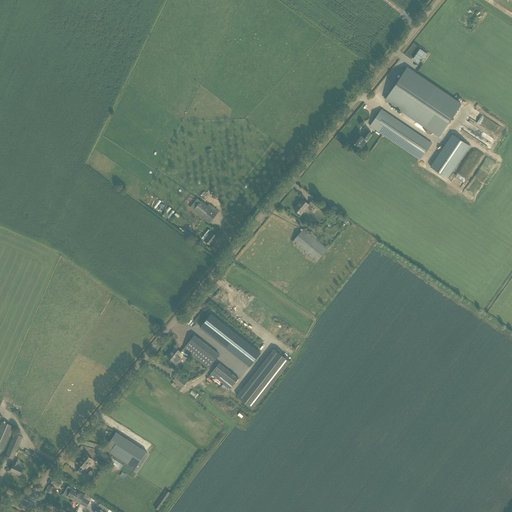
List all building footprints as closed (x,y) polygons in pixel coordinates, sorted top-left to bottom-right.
[(420,49),(413,59),(418,62),(421,58),(421,57),(424,59),(427,54),(420,49)] [(399,79),(395,76),(388,86),(393,89),(385,100),(439,136),(461,104),(407,68),(399,79)] [(432,144),(411,130),(381,109),(370,126),(420,160),(432,144)] [(351,142),(358,147),(364,138),(367,140),(372,134),(367,130),(362,136),(358,133),(351,142)] [(452,134),(430,167),(447,179),(470,146),(452,134)] [(382,137),(376,145),(381,149),(387,140),(382,137)] [(302,199),(294,209),(301,215),(307,208),(312,212),(315,208),(318,209),(320,207),(312,200),(309,205),(302,199)] [(193,210),(209,224),(217,214),(201,201),(193,210)] [(210,231),(208,233),(209,235),(204,240),(211,245),(217,237),(216,236),(219,233),(212,227),(209,231),(210,231)] [(312,233),(311,235),(303,229),(292,242),(316,262),(327,249),(317,240),(318,238),(312,233)] [(250,367),(260,353),(211,314),(200,328),(250,367)] [(194,335),(183,349),(189,353),(208,368),(219,355),(194,335)] [(189,353),(183,349),(181,352),(175,348),(168,357),(173,361),(173,362),(177,366),(182,360),(181,359),(184,356),(186,357),(189,353)] [(274,349),(237,397),(253,409),(290,362),(274,349)] [(230,389),(239,378),(219,363),(210,374),(230,389)] [(173,380),(182,387),(186,382),(177,375),(173,380)] [(12,426),(2,422),(0,425),(0,453),(0,454),(12,426)] [(147,452),(116,432),(107,446),(110,448),(108,451),(108,450),(107,451),(110,452),(108,455),(134,472),(137,473),(141,466),(138,465),(147,452)] [(5,456),(12,459),(22,437),(15,434),(5,456)] [(92,459),(86,454),(78,464),(82,467),(80,469),(80,468),(77,472),(83,478),(87,474),(83,470),(84,469),(92,459)] [(13,464),(10,471),(19,475),(22,468),(17,466),(16,465),(18,461),(15,460),(13,464)] [(55,477),(52,482),(58,486),(61,481),(62,480),(57,476),(55,477)] [(84,495),(72,488),(69,493),(67,492),(65,492),(63,495),(67,497),(80,504),(83,498),(84,495)] [(166,490),(154,507),(159,511),(171,494),(166,490)] [(83,498),(80,504),(86,507),(90,501),(83,498)] [(100,503),(98,507),(94,511),(107,511),(109,509),(100,503)]
